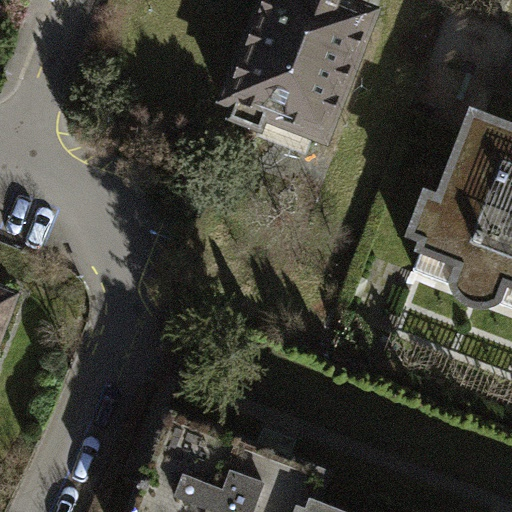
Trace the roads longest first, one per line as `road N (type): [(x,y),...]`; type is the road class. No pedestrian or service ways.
road 1 (residential): [(34,511),(101,365),(128,266),(19,149)]
road 2 (residential): [(19,149),(77,0)]
